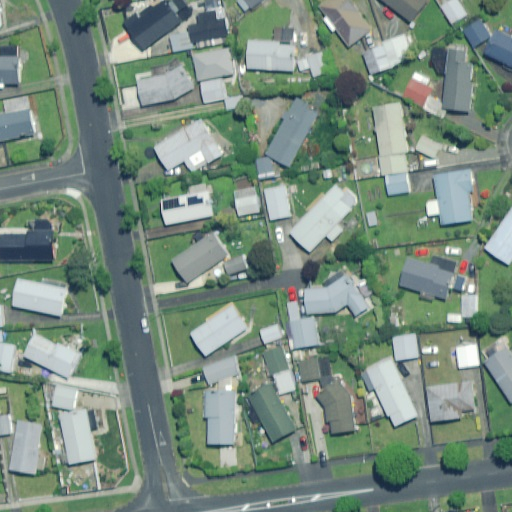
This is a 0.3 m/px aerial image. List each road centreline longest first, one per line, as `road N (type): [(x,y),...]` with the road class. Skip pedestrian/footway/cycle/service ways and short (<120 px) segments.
road 1 (residential): [(169,511),(102,170)]
road 2 (residential): [(218,511),(511,472)]
road 3 (residential): [(102,170),(64,0)]
